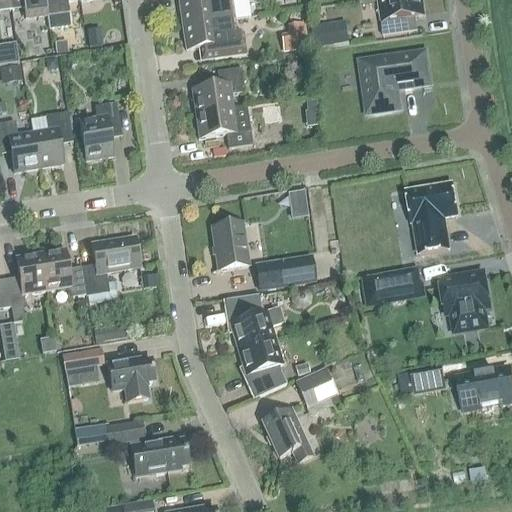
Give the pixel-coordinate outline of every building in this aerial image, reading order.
[(23,18),(46,16),(43,0),(8,0),(9,2),(10,13),(22,11),(23,18)] [(48,32),(70,29),(66,3),(77,2),(79,1),(78,0),(43,0),(46,16),(48,32)] [(181,29),(233,21),(230,0),(189,0),(190,4),(178,5),(181,29)] [(424,19),(420,0),(390,0),(378,2),(384,39),(411,35),(409,25),(413,20),(424,19)] [(185,53),(197,51),(199,63),(245,56),(242,36),(235,36),(233,21),(181,29),(185,53)] [(339,46),(335,25),(308,29),(312,50),(339,46)] [(101,47),(99,30),(85,32),(87,48),(101,47)] [(306,38),(293,40),(295,53),(307,51),(306,38)] [(0,51),(0,67),(17,65),(15,50),(0,51)] [(396,111),(394,91),(427,86),(423,57),(361,66),(368,115),(396,111)] [(0,70),(0,84),(0,86),(20,83),(18,67),(0,70)] [(191,92),(194,116),(232,111),(230,97),(243,95),(240,71),(216,74),(218,88),(191,92)] [(78,124),(85,163),(111,159),(108,137),(120,135),(115,106),(93,109),(95,121),(78,124)] [(227,151),(251,148),(245,109),(232,111),(194,116),(198,141),(225,137),(227,151)] [(46,133),(31,136),(37,171),(62,167),(58,142),(70,140),(66,115),(44,119),(46,133)] [(12,175),(37,171),(31,136),(15,138),(13,124),(0,126),(0,151),(8,150),(12,175)] [(442,221),(457,219),(451,187),(405,195),(410,227),(413,226),(418,258),(447,253),(442,221)] [(210,230),(217,273),(247,269),(240,225),(210,230)] [(80,270),(84,299),(108,295),(105,275),(139,269),(134,241),(90,248),(93,268),(80,270)] [(63,252),(39,256),(45,294),(67,290),(71,300),(84,298),(79,270),(66,272),(63,252)] [(8,282),(5,282),(9,310),(12,328),(21,327),(22,308),(24,297),(45,294),(39,256),(15,260),(18,280),(8,282)] [(310,258),(253,267),(257,295),(315,286),(310,258)] [(419,296),(415,272),(364,281),(368,304),(419,296)] [(489,311),(483,276),(438,283),(441,302),(447,301),(453,337),(486,331),(483,312),(489,311)] [(0,311),(9,310),(5,282),(0,283),(0,311)] [(236,353),(274,342),(269,328),(280,325),(277,313),(263,317),(261,311),(259,311),(258,298),(228,302),(230,316),(231,315),(234,325),(228,327),(236,353)] [(107,330),(92,332),(94,346),(109,343),(107,330)] [(281,367),(274,342),(236,353),(244,378),(250,377),(253,387),(252,387),(257,400),(285,387),(280,375),(278,368),(281,367)] [(7,362),(17,360),(14,348),(5,350),(7,362)] [(102,370),(99,351),(60,357),(63,376),(102,370)] [(106,366),(111,394),(121,392),(124,406),(148,402),(146,388),(146,385),(153,384),(150,362),(142,363),(141,360),(106,366)] [(323,371),(293,385),(306,412),(335,398),(323,371)] [(511,404),(511,398),(507,372),(443,384),(443,385),(457,383),(463,414),(511,404)] [(278,461),(290,455),(295,466),(311,459),(289,411),(261,424),(278,461)] [(143,442),(140,423),(103,429),(103,431),(81,435),(83,447),(105,444),(106,449),(143,442)] [(129,448),(134,480),(180,472),(179,470),(187,468),(183,442),(175,444),(174,441),(129,448)] [(151,511),(150,503),(119,507),(119,509),(106,511),(151,511)]
